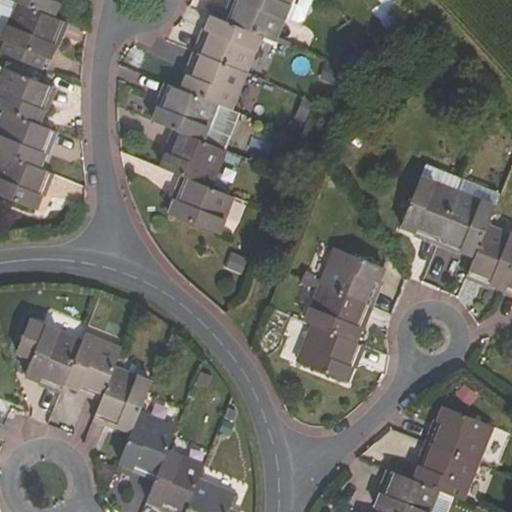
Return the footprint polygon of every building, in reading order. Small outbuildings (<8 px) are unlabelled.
[(13,0),(17,1),(52,16),(58,0),(13,0)] [(290,0),(232,0),(224,20),(261,35),(274,40),(290,0)] [(2,39),(7,41),(3,53),(40,68),(45,57),(50,59),(65,21),(52,16),(17,1),(2,39)] [(197,51),(246,71),(261,35),(224,20),(211,15),(197,51)] [(343,66),(359,55),(352,43),(335,55),(343,66)] [(246,71),(197,51),(182,89),(218,103),(231,109),(246,71)] [(333,85),(340,70),(322,61),(315,76),(333,85)] [(53,86),(4,67),(4,68),(0,66),(0,107),(5,110),(37,123),(53,86)] [(182,89),(169,83),(154,121),(176,130),(203,140),(218,103),(182,89)] [(37,123),(5,110),(0,123),(0,151),(38,167),(52,129),(37,123)] [(185,178),(211,188),(226,150),(203,140),(176,130),(162,168),(185,178)] [(0,195),(34,209),(49,171),(38,167),(0,151),(0,195)] [(437,242),(463,180),(426,165),(402,228),(437,242)] [(82,187),(57,176),(50,172),(42,189),(75,204),(82,187)] [(170,213),(219,234),(234,197),(211,188),(185,178),(170,213)] [(463,180),(437,242),(475,257),(488,226),(501,194),(463,180)] [(504,291),(511,271),(511,236),(488,226),(475,257),(467,276),(504,291)] [(369,304),(384,268),(335,247),(320,285),(369,304)] [(241,275),(247,259),(231,253),(225,268),(241,275)] [(312,325),(354,342),(369,304),(320,285),(305,322),(312,325)] [(29,320),(15,352),(31,359),(24,375),(61,390),(63,383),(80,341),(29,320)] [(298,361),(346,382),(361,345),(354,342),(312,325),(298,361)] [(80,341),(63,383),(101,399),(114,367),(121,350),(83,334),(80,341)] [(101,399),(94,417),(131,432),(139,413),(151,383),(114,367),(101,399)] [(429,443),(478,463),(493,426),(445,406),(429,443)] [(131,432),(119,462),(133,468),(155,477),(166,451),(175,429),(139,413),(131,432)] [(415,479),(455,496),(464,499),(478,463),(429,443),(415,479)] [(154,481),(146,500),(174,511),(185,511),(198,482),(204,467),(166,451),(155,477),(154,481)] [(369,504),(386,469),(365,459),(347,493),(369,504)] [(132,472),(154,481),(155,477),(133,468),(132,472)] [(376,507),(388,511),(448,511),(455,496),(415,479),(392,471),(376,507)] [(185,511),(228,511),(235,497),(198,482),(185,511)] [(119,488),(111,485),(107,496),(114,499),(119,488)]
